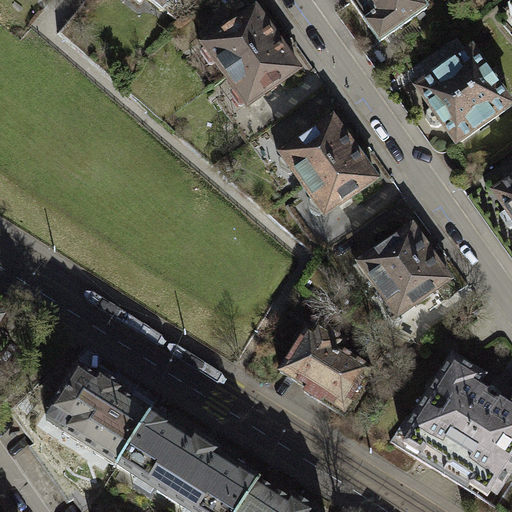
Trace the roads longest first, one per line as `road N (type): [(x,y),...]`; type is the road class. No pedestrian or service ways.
road 1 (tertiary): [(0,252),(407,511)]
road 2 (residential): [(511,293),(303,0)]
